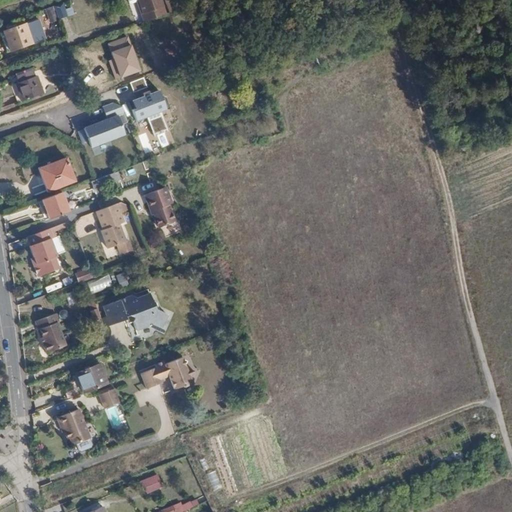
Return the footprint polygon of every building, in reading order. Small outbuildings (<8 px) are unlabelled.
[(140,0),(144,9),(139,11),(142,22),(169,13),(164,0),(140,0)] [(62,4),(54,6),(58,19),(66,16),(62,4)] [(57,19),(53,6),(45,9),(49,21),(57,19)] [(38,19),(4,32),(10,50),(44,37),(38,19)] [(107,70),(121,65),(118,58),(104,63),(107,70)] [(89,69),(91,76),(105,71),(103,64),(89,69)] [(124,73),(121,65),(107,70),(110,78),(124,73)] [(17,76),(32,71),(31,67),(16,72),(17,76)] [(21,102),(42,94),(35,76),(34,76),(32,71),(17,76),(20,81),(14,84),(21,102)] [(136,122),(168,110),(164,98),(161,99),(158,91),(149,95),(148,92),(141,94),(143,97),(131,101),(136,113),(133,114),(136,122)] [(117,116),(83,130),(90,148),(124,135),(117,116)] [(157,134),(162,148),(169,145),(164,132),(157,134)] [(140,137),(144,154),(150,153),(147,136),(140,137)] [(66,158),(38,169),(46,192),(74,182),(66,158)] [(120,179),(117,171),(97,179),(100,186),(120,179)] [(173,204),(166,187),(144,195),(150,212),(153,211),(159,228),(175,222),(169,205),(173,204)] [(68,212),(62,192),(40,200),(48,220),(68,212)] [(120,202),(116,203),(121,214),(129,210),(128,206),(120,202)] [(116,203),(95,211),(102,230),(100,231),(110,258),(132,250),(128,240),(126,241),(119,224),(124,222),(121,214),(116,203)] [(50,228),(27,236),(30,245),(29,245),(31,252),(52,244),(50,238),(54,237),(50,228)] [(57,256),(52,244),(31,252),(35,263),(33,267),(35,272),(41,275),(58,268),(54,257),(57,256)] [(78,283),(92,277),(89,270),(75,275),(78,283)] [(119,288),(128,285),(123,273),(115,275),(119,288)] [(68,305),(74,303),(70,292),(65,294),(68,305)] [(107,314),(101,316),(104,326),(127,318),(127,315),(130,314),(136,316),(134,320),(137,329),(153,323),(163,326),(168,314),(157,308),(151,292),(138,297),(132,295),(104,305),(107,314)] [(87,312),(92,323),(100,320),(96,309),(87,312)] [(57,312),(35,320),(39,329),(41,328),(46,341),(43,342),(47,351),(67,344),(58,322),(60,321),(57,312)] [(129,322),(134,320),(136,316),(130,314),(127,315),(127,318),(129,322)] [(187,366),(183,356),(166,363),(165,359),(155,364),(157,366),(140,373),(146,388),(162,382),(161,379),(171,375),(175,385),(180,386),(193,381),(197,371),(187,366)] [(75,373),(83,394),(106,384),(98,363),(75,373)] [(105,406),(120,401),(115,388),(100,393),(105,406)] [(65,431),(85,424),(79,409),(57,417),(60,425),(63,424),(65,431)] [(230,511),(258,511),(466,429),(462,419),(230,511)] [(91,438),(85,424),(65,431),(68,438),(71,438),(73,444),(91,438)] [(467,431),(263,511),(295,511),(471,442),(467,431)] [(215,470),(206,474),(213,491),(222,487),(215,470)] [(139,480),(143,494),(162,489),(158,475),(139,480)] [(181,511),(198,505),(195,498),(160,511),(181,511)]
